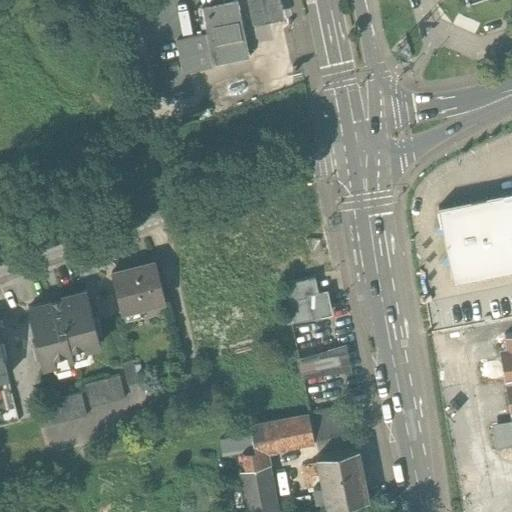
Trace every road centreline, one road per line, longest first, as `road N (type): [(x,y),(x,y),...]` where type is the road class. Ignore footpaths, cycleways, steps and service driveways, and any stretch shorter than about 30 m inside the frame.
road 1 (residential): [(0,276),(365,148)]
road 2 (primary): [(425,511),(365,148)]
road 3 (tertiary): [(365,148),(511,94)]
road 4 (primary): [(365,148),(336,0)]
